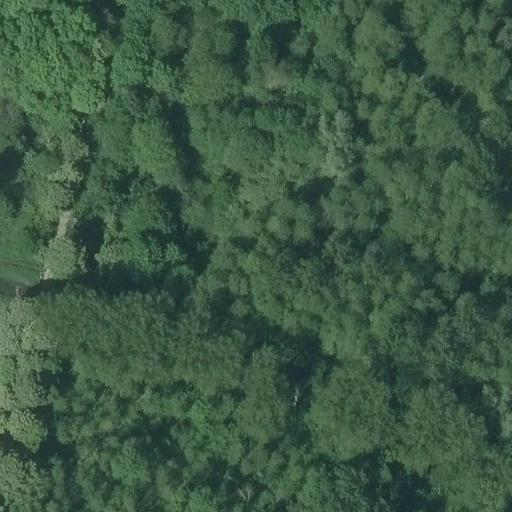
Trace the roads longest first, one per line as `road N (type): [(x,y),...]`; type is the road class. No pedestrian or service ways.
road 1 (track): [(119,0),(108,69),(38,317)]
road 2 (track): [(511,193),(461,139),(409,53),(391,0)]
road 3 (track): [(38,317),(0,483)]
